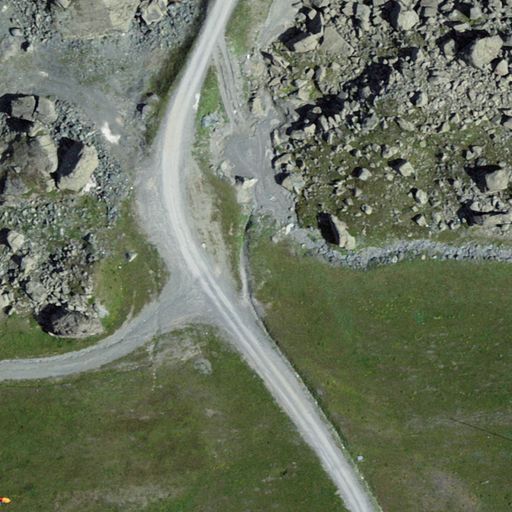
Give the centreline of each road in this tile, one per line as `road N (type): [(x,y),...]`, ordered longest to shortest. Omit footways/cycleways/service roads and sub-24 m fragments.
road 1 (track): [(157,215),(363,467),(380,511)]
road 2 (track): [(157,215),(127,313),(32,379),(0,376)]
road 3 (track): [(240,0),(178,126),(157,215)]
